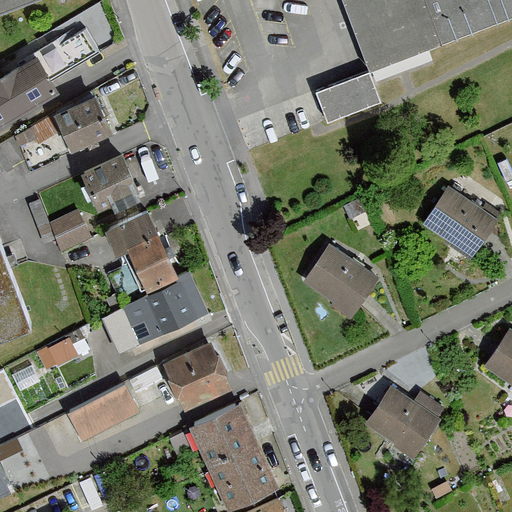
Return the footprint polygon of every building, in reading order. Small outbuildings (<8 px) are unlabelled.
[(0,0),(0,10),(28,0),(0,0)] [(511,0),(421,0),(438,42),(511,14),(511,0)] [(57,38),(73,63),(95,49),(80,25),(57,38)] [(35,52),(51,77),(73,63),(57,38),(35,52)] [(0,73),(0,78),(19,109),(56,86),(51,77),(35,52),(0,73)] [(370,70),(316,90),(327,120),(381,100),(370,70)] [(0,120),(19,109),(0,78),(0,120)] [(94,92),(55,111),(72,147),(112,128),(94,92)] [(22,129),(31,144),(54,131),(45,115),(22,129)] [(0,172),(12,165),(0,145),(0,172)] [(122,155),(80,173),(98,214),(112,208),(114,213),(115,215),(143,203),(122,155)] [(457,249),(469,256),(478,243),(485,233),(496,217),(448,185),(421,224),(450,243),(457,249)] [(77,208),(50,221),(62,247),(90,234),(77,208)] [(148,210),(107,228),(124,263),(108,271),(124,305),(178,275),(148,210)] [(0,238),(0,333),(31,322),(6,254),(0,238)] [(378,274),(328,242),(304,279),(333,299),(331,302),(351,315),(358,304),(362,297),(378,274)] [(178,275),(124,305),(139,336),(141,340),(207,309),(190,270),(178,275)] [(123,344),(139,336),(124,305),(109,313),(123,344)] [(511,327),(509,326),(492,350),(485,363),(511,380),(511,383),(511,386),(511,327)] [(49,364),(79,349),(71,332),(41,347),(49,364)] [(163,360),(185,407),(232,385),(209,338),(163,360)] [(124,382),(69,409),(83,437),(138,409),(124,382)] [(415,399),(390,384),(374,409),(370,415),(366,421),(386,433),(397,440),(393,445),(413,458),(419,449),(440,417),(437,415),(443,406),(420,391),(415,399)] [(190,424),(208,464),(258,441),(240,401),(190,424)] [(278,483),(258,441),(208,464),(228,506),(278,483)] [(288,511),(280,494),(242,511),(288,511)]
